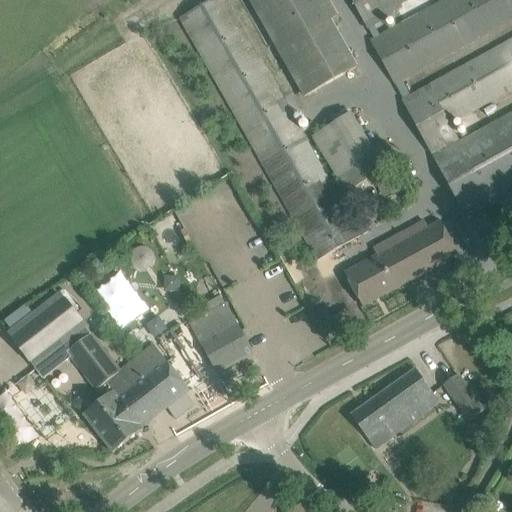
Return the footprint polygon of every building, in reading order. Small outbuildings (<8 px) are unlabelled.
[(226,0),(212,0),(180,19),(317,261),(361,236),(226,0)] [(331,20),(338,16),(329,0),(247,0),(303,98),(358,67),(331,20)] [(351,0),(368,31),(382,23),(381,21),(403,9),(401,5),(411,0),(351,0)] [(511,0),(442,0),(370,40),(395,87),(511,22),(511,0)] [(511,41),(404,101),(468,217),(511,192),(511,111),(457,141),(448,124),(511,91),(511,41)] [(359,123),(365,119),(358,108),(311,137),(346,193),(398,161),(385,141),(374,148),(359,123)] [(393,235),(395,239),(380,246),(384,254),(346,275),(364,307),(458,256),(440,222),(428,229),(423,219),(393,235)] [(121,271),(94,293),(122,329),(149,308),(121,271)] [(13,332),(10,334),(41,374),(68,353),(67,352),(92,334),(61,295),(35,315),(13,332)] [(191,325),(219,375),(254,355),(245,338),(226,305),(191,325)] [(92,334),(67,352),(68,353),(97,391),(106,384),(113,392),(84,415),(113,453),(143,430),(142,428),(190,391),(177,376),(154,346),(121,372),(92,334)] [(384,392),(352,416),(357,424),(368,440),(387,427),(394,436),(409,426),(440,404),(416,370),(384,392)] [(483,411),(460,377),(445,387),(469,421),(483,411)] [(195,422),(222,408),(216,398),(189,412),(195,422)]
